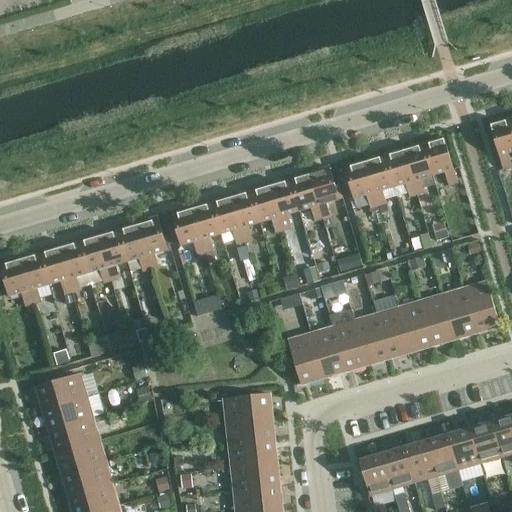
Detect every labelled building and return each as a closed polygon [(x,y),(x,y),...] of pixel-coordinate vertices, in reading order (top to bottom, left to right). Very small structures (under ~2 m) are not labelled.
[(511,153),(511,125),(510,118),(490,124),(499,157),(500,157),(504,170),(511,168),(508,154),(511,153)] [(444,138),(423,144),(433,176),(445,173),(449,186),(456,184),(453,171),(444,138)] [(423,144),(404,149),(417,196),(425,193),(421,180),(433,176),(423,144)] [(409,198),(417,196),(404,149),(384,155),(394,188),(406,185),(409,198)] [(384,155),(364,161),(378,207),(386,205),(382,192),(394,188),(384,155)] [(378,207),(364,161),(344,167),(354,200),(366,196),(370,209),(378,207)] [(329,167),(309,173),(323,220),(331,217),(327,204),(339,200),(329,167)] [(323,220),(309,173),(289,179),(299,212),(311,209),(315,222),(323,220)] [(299,212),(289,179),(270,185),(284,231),(291,229),(288,216),(299,212)] [(284,231),(270,185),(250,191),(260,224),(272,220),(276,234),(284,231)] [(260,224),(250,191),(231,196),(244,243),(252,240),(248,227),(260,224)] [(244,243),(231,196),(211,202),(221,235),(233,232),(237,245),(244,243)] [(192,208),(205,254),(213,252),(209,239),(221,235),(211,202),(192,208)] [(205,254),(192,208),(171,214),(181,247),(193,243),(197,257),(205,254)] [(137,224),(151,270),(158,268),(155,255),(167,251),(157,218),(137,224)] [(143,273),(151,270),(137,224),(118,230),(127,263),(139,259),(143,273)] [(127,263),(118,230),(98,236),(111,282),(119,279),(115,266),(127,263)] [(446,231),(435,234),(437,241),(449,238),(446,231)] [(111,282),(98,236),(78,241),(88,274),(100,271),(104,284),(111,282)] [(429,239),(421,241),(424,251),(426,250),(432,249),(429,239)] [(88,274),(78,241),(59,247),(72,293),(80,291),(76,278),(88,274)] [(479,244),(468,247),(471,257),(482,254),(479,244)] [(72,293),(59,247),(39,253),(49,286),(61,282),(64,296),(72,293)] [(49,286),(39,253),(20,259),(33,305),(41,303),(37,289),(49,286)] [(433,257),(435,262),(436,267),(445,265),(442,255),(433,257)] [(362,266),(359,256),(338,262),(341,272),(362,266)] [(422,258),(408,263),(411,273),(425,268),(422,258)] [(33,305),(20,259),(0,264),(0,266),(9,298),(21,294),(25,307),(33,305)] [(326,264),(317,266),(319,273),(328,270),(326,264)] [(380,281),(377,273),(365,276),(367,285),(380,281)] [(464,290),(477,334),(500,327),(487,283),(464,290)] [(337,284),(328,287),(330,295),(340,292),(337,284)] [(309,292),(311,301),(323,297),(321,289),(309,292)] [(464,290),(442,296),(455,340),(477,334),(464,290)] [(247,293),(250,301),(257,299),(255,291),(247,293)] [(298,293),(278,297),(280,308),(300,304),(298,293)] [(73,303),(71,296),(64,298),(66,305),(73,303)] [(433,347),(455,340),(442,296),(420,303),(433,347)] [(197,318),(207,315),(203,300),(193,303),(197,318)] [(420,303),(398,309),(411,353),(433,347),(420,303)] [(390,360),(411,353),(398,309),(377,315),(390,360)] [(368,366),(355,322),(351,311),(330,317),(333,328),(346,373),(368,366)] [(377,315),(355,322),(368,366),(390,360),(377,315)] [(143,327),(144,330),(146,329),(149,340),(157,338),(153,324),(143,327)] [(333,328),(311,335),(324,379),(346,373),(333,328)] [(136,332),(140,344),(149,341),(149,340),(146,329),(144,330),(136,332)] [(324,379),(311,335),(288,341),(301,386),(324,379)] [(55,361),(57,368),(70,364),(66,351),(60,352),(55,361)] [(135,380),(146,378),(144,366),(133,369),(135,380)] [(42,411),(87,398),(80,375),(36,388),(42,411)] [(154,402),(152,389),(139,392),(143,405),(154,402)] [(226,424),(272,418),(270,395),(224,400),(226,424)] [(87,398),(42,411),(49,433),(93,420),(87,398)] [(511,416),(492,423),(502,458),(511,455),(511,416)] [(229,446),(275,441),(272,418),(226,424),(229,446)] [(55,455),(100,441),(93,420),(49,433),(55,455)] [(480,465),(489,462),(502,458),(492,423),(470,429),(480,465)] [(480,465),(470,429),(448,436),(458,471),(480,465)] [(180,432),(171,433),(172,442),(181,441),(180,432)] [(458,471),(448,436),(426,442),(436,477),(458,471)] [(100,441),(55,455),(62,477),(106,463),(100,441)] [(275,441),(229,446),(231,469),(277,464),(275,441)] [(404,449),(415,484),(436,477),(426,442),(404,449)] [(382,455),(393,490),(399,511),(410,511),(403,487),(415,484),(404,449),(382,455)] [(370,497),(384,493),(393,490),(382,455),(360,462),(370,497)] [(183,458),(174,459),(174,468),(183,467),(183,458)] [(106,463),(62,477),(68,498),(113,485),(106,463)] [(277,464),(231,469),(234,492),(280,486),(277,464)] [(211,470),(195,471),(196,483),(212,482),(211,470)] [(191,476),(180,477),(181,490),(192,489),(191,476)] [(155,481),(159,495),(169,491),(165,478),(155,481)] [(438,484),(441,494),(450,491),(447,482),(438,484)] [(438,484),(430,487),(432,496),(441,494),(438,484)] [(113,485),(68,498),(72,511),(102,511),(119,507),(113,485)] [(280,486),(234,492),(236,511),(257,511),(282,509),(280,486)] [(170,508),(167,495),(157,499),(160,511),(170,508)] [(511,511),(511,503),(497,509),(497,511),(511,511)]
